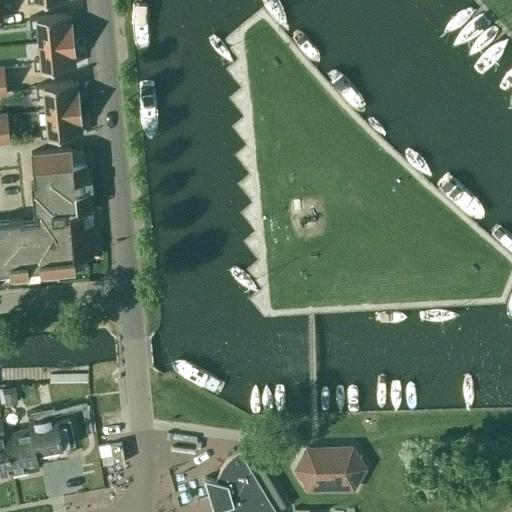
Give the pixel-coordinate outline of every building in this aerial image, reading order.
[(37,26),(38,42),(73,38),(71,19),(66,19),(65,13),(28,16),(29,27),(37,26)] [(73,38),(38,42),(40,57),(32,58),(33,68),(70,65),(70,58),(75,58),(73,38)] [(45,109),(79,106),(77,87),(72,87),(72,81),(35,84),(36,95),(43,94),(45,109)] [(79,106),(45,109),(46,125),(39,125),(40,136),(77,132),(76,126),(81,125),(79,106)] [(0,113),(0,141),(9,140),(6,113),(0,113)] [(71,160),(70,147),(30,151),(33,181),(30,181),(33,213),(36,212),(36,220),(22,221),(21,218),(0,219),(0,271),(8,271),(9,276),(25,275),(26,279),(28,279),(27,269),(38,268),(39,273),(55,272),(56,277),(57,276),(57,272),(74,270),(72,257),(90,255),(90,253),(86,254),(83,223),(90,223),(88,208),(94,207),(94,205),(90,206),(88,189),(82,190),(81,178),(91,177),(91,175),(86,176),(84,159),(71,160)] [(87,383),(87,373),(49,373),(49,382),(87,383)] [(15,385),(3,386),(4,403),(16,402),(15,385)] [(61,449),(61,445),(74,443),(69,417),(56,420),(53,406),(26,411),(28,426),(4,431),(3,431),(11,472),(37,467),(35,454),(61,449)] [(0,474),(11,472),(3,431),(4,431),(2,419),(0,419),(0,474)] [(308,446),(305,446),(293,468),(306,489),(309,489),(309,485),(339,485),(341,488),(352,488),(363,466),(351,445),(340,446),(338,449),(308,450),(308,446)] [(272,511),(276,511),(238,448),(234,450),(230,454),(226,457),(223,461),(222,462),(220,465),(218,470),(216,474),(214,479),(203,476),(209,498),(213,510),(216,509),(216,511),(272,511)]
